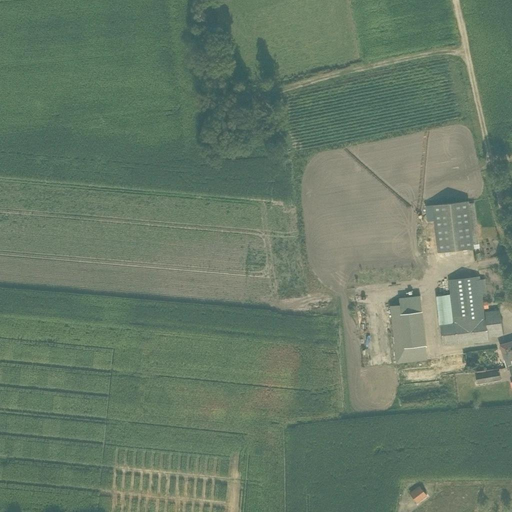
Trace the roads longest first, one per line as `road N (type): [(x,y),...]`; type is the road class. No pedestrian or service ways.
road 1 (track): [(464,49),(242,90),(227,85),(212,60),(203,0)]
road 2 (track): [(464,49),(508,236)]
